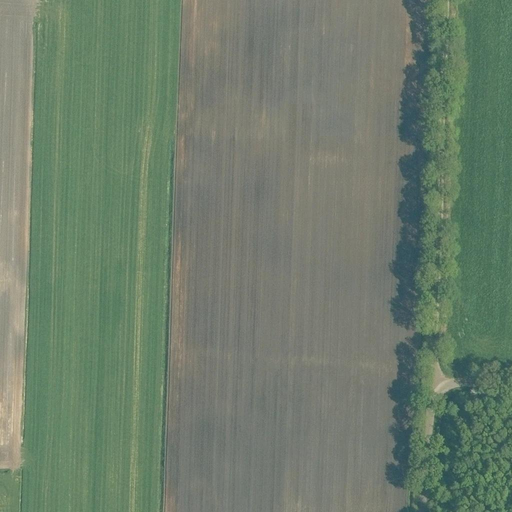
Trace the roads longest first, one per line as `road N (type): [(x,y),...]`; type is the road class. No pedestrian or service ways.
road 1 (track): [(445,0),(433,377)]
road 2 (unclassified): [(422,511),(433,377),(511,383)]
